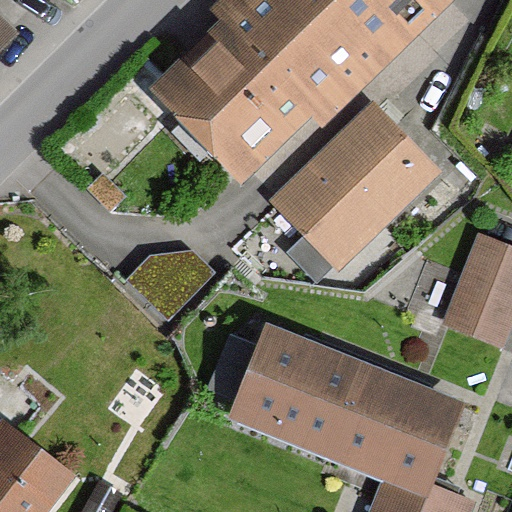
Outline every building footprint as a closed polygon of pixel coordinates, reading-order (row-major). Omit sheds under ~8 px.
[(248,203),(458,3),(455,0),(231,0),(139,88),(248,203)] [(0,54),(25,31),(0,4),(0,54)] [(433,178),(365,108),(261,208),(329,278),(433,178)] [(511,307),(511,256),(469,242),(438,335),(496,354),(511,307)] [(271,322),(234,417),(328,454),(366,358),(271,322)] [(474,401),(366,358),(328,454),(381,477),(435,497),(474,401)] [(3,412),(0,415),(0,511),(41,511),(76,465),(3,412)] [(470,511),(381,477),(366,511),(470,511)]
